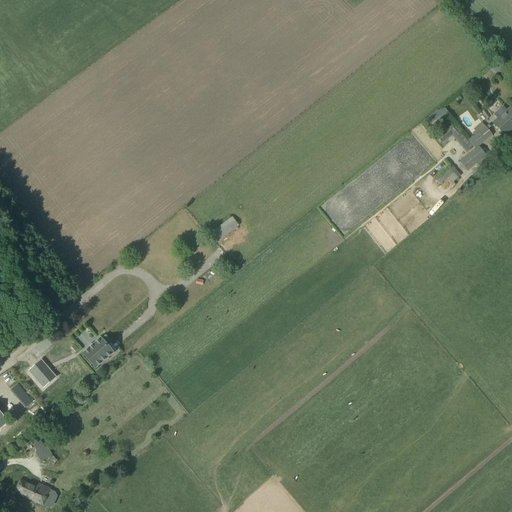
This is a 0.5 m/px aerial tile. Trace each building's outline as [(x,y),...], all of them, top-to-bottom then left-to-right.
[(503,109),(494,116),(496,120),(494,122),(506,136),(511,130),(511,114),(508,110),(506,112),(503,109)] [(488,112),(483,115),(488,123),(493,120),(488,112)] [(442,113),(434,120),(439,126),(447,119),(442,113)] [(486,128),(474,137),(480,146),(493,137),(486,128)] [(478,148),(461,162),(468,171),(485,157),(478,148)] [(445,188),(461,182),(458,172),(441,178),(445,188)] [(427,197),(422,200),(428,209),(433,206),(427,197)] [(232,217),(213,232),(220,242),(239,226),(232,217)] [(100,338),(82,353),(89,361),(94,367),(95,368),(112,353),(106,346),(110,342),(105,336),(101,339),(100,338)] [(15,385),(26,401),(56,378),(45,363),(15,385)] [(40,440),(33,445),(37,452),(35,453),(40,462),(51,456),(46,447),(44,448),(40,440)] [(47,461),(54,466),(57,461),(51,456),(47,461)] [(19,481),(14,493),(48,508),(52,507),(57,497),(54,492),(38,485),(37,489),(19,481)]
